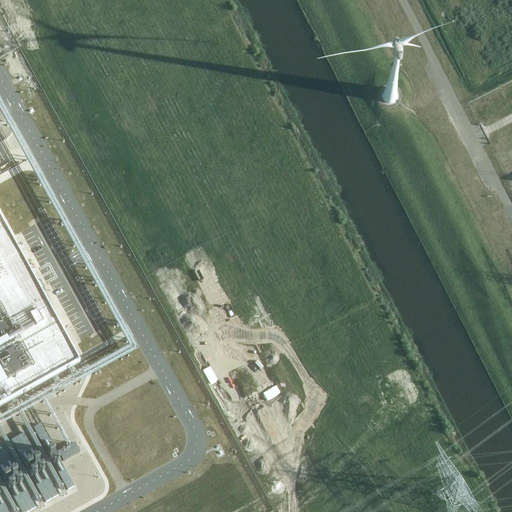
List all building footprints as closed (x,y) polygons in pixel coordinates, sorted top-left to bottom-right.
[(383,95),(383,96),(383,97),(383,98),(383,99),(384,100),(385,101),(385,102),(386,103),(387,103),(388,104),(389,104),(391,104),(392,104),(393,104),(394,103),(395,103),(396,102),(396,101),(397,100),(397,99),(398,98),(398,97),(398,96),(398,95),(398,94),(398,93),(397,92),(396,91),(395,90),(394,89),(393,89),(392,89),(391,89),(389,89),(388,89),(387,89),(386,90),(385,90),(385,91),(384,92),(383,93),(383,94),(383,95)] [(0,409),(80,365),(41,293),(45,290),(45,289),(40,292),(35,283),(0,218),(0,409)] [(41,425),(34,429),(50,458),(57,454),(41,425)] [(26,433),(11,441),(27,470),(41,462),(26,433)] [(75,443),(58,452),(64,461),(80,452),(75,443)] [(3,445),(0,447),(0,473),(5,482),(11,479),(19,474),(3,445)] [(59,458),(52,462),(68,491),(75,487),(59,458)] [(44,466),(30,474),(46,503),(60,495),(44,466)] [(21,479),(7,487),(21,511),(29,511),(37,508),(21,479)] [(10,511),(0,492),(0,511),(10,511)]
